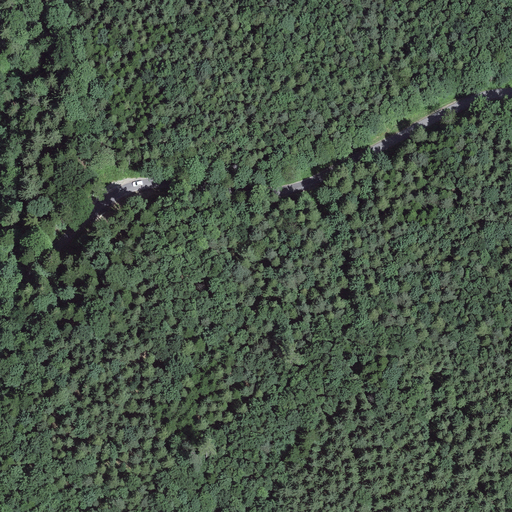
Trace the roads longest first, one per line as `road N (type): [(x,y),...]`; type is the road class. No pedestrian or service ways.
road 1 (unclassified): [(511,90),(465,101),(308,184),(251,192),(153,181),(112,194),(0,297)]
road 2 (track): [(308,184),(331,222),(352,295),(340,424),(372,511)]
